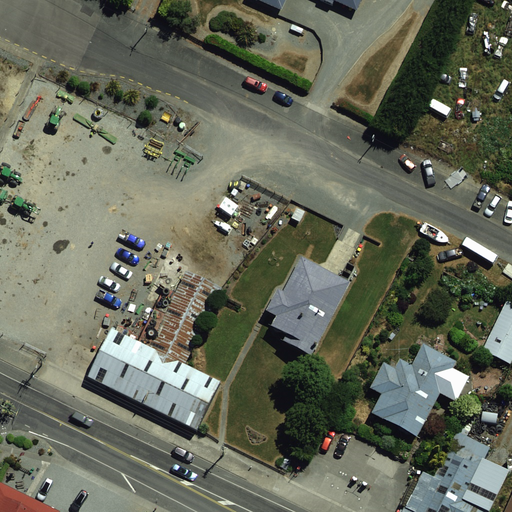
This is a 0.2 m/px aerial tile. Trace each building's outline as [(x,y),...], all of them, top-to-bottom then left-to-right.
[(244,0),(244,3),(280,19),(288,0),(307,0),(348,17),(355,0),(244,0)] [(344,287),(297,266),(263,340),(309,361),(344,287)] [(511,361),(511,303),(505,300),(477,355),(508,370),(511,361)] [(222,387),(109,334),(86,384),(198,437),(222,387)] [(407,337),(367,426),(413,446),(434,401),(454,410),(474,366),(407,337)] [(483,398),(476,418),(495,425),(503,405),(483,398)] [(442,436),(405,511),(488,511),(507,468),(442,436)] [(368,490),(336,477),(329,495),(361,508),(368,490)] [(55,511),(57,510),(0,481),(0,511),(55,511)]
